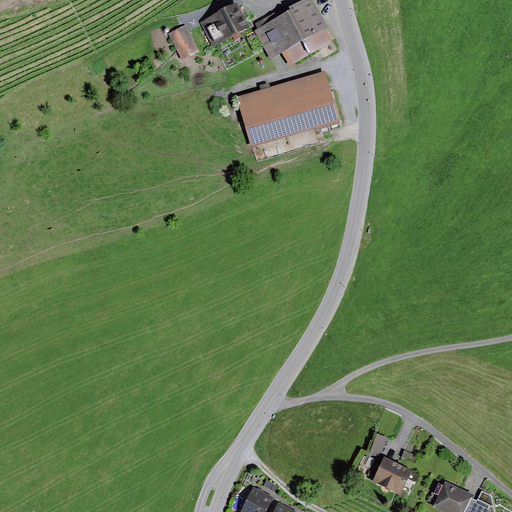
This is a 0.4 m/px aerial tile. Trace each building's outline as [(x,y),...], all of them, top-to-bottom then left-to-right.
[(330,31),(313,1),(255,33),(270,61),(283,53),(290,66),(331,44),(325,33),(330,31)] [(236,6),(202,23),(214,45),(247,28),(236,6)] [(185,27),(170,34),(182,59),(198,52),(185,27)] [(322,75),(239,99),(253,145),(336,121),(322,75)] [(387,437),(377,433),(369,453),(380,457),(387,437)] [(405,451),(402,457),(416,463),(419,457),(405,451)] [(373,478),(372,481),(401,495),(404,489),(411,492),(420,474),(412,470),(412,469),(386,456),(382,463),(376,460),(368,476),(373,478)] [(267,479),(263,486),(275,491),(278,486),(273,484),(274,483),(267,479)] [(474,494),(446,481),(444,485),(438,482),(433,492),(437,494),(432,506),(443,511),(466,511),(474,496),(474,494)] [(265,511),(273,496),(254,486),(240,511),(265,511)] [(494,511),(491,495),(481,491),(478,498),(474,496),(466,511),(494,511)] [(299,511),(300,511),(278,501),(272,511),(299,511)]
